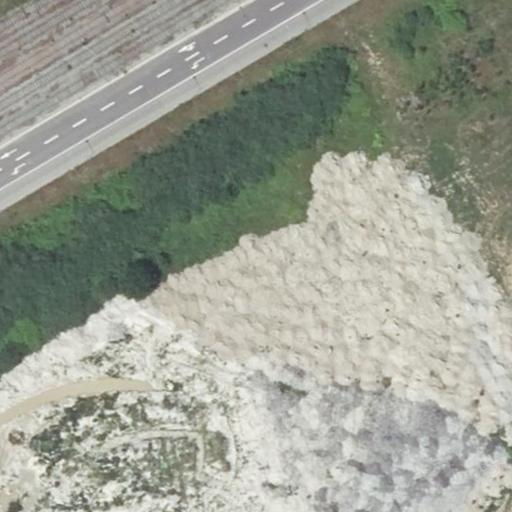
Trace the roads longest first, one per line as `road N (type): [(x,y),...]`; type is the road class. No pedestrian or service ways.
road 1 (unclassified): [(0,199),(344,0)]
road 2 (unclassified): [(285,0),(0,166)]
